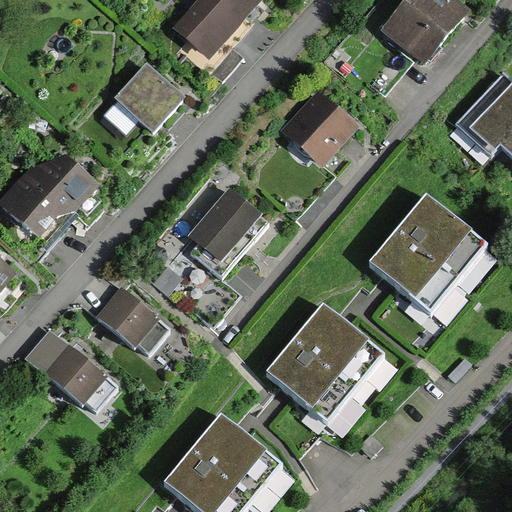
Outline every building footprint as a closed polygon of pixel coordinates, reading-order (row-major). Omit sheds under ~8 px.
[(206,0),(174,33),(206,65),(263,6),(256,0),(206,0)] [(466,18),(446,0),(412,0),(382,33),(419,68),(466,18)] [(154,69),(123,103),(161,138),(192,105),(154,69)] [(511,89),(506,84),(461,131),(496,165),(506,154),(511,160),(511,89)] [(360,134),(319,94),(282,133),(323,173),(360,134)] [(38,170),(30,179),(72,219),(104,183),(78,159),(38,170)] [(72,219),(30,179),(5,205),(47,245),(72,219)] [(268,219),(234,190),(193,237),(227,267),(268,219)] [(490,254),(427,202),(368,274),(431,326),(490,254)] [(0,258),(0,298),(20,278),(0,258)] [(169,295),(180,283),(168,272),(157,283),(169,295)] [(125,289),(100,319),(143,354),(167,324),(125,289)] [(391,353),(327,302),(269,374),(332,426),(391,353)] [(72,344),(48,374),(90,409),(115,379),(72,344)] [(251,511),(289,465),(225,414),(167,486),(198,511),(251,511)]
